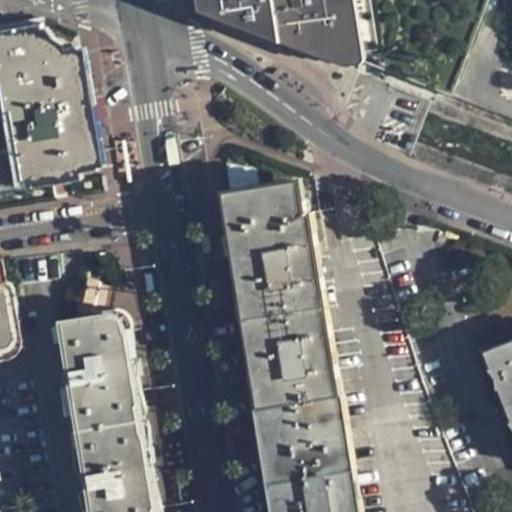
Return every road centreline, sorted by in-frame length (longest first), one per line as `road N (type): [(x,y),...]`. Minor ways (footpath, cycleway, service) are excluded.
road 1 (residential): [(413,180),(416,236),(511,494)]
road 2 (residential): [(137,23),(209,54),(342,145),(413,180)]
road 3 (secondary): [(168,205),(219,511)]
road 4 (secondary): [(137,23),(168,205)]
road 5 (residential): [(168,205),(0,236)]
